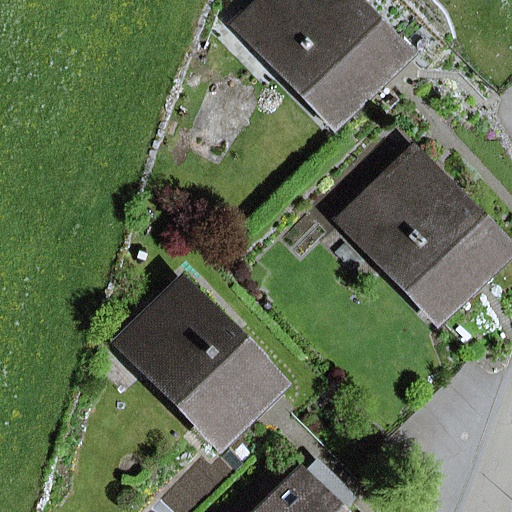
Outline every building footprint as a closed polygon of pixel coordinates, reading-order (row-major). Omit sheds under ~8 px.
[(283,68),(332,120),(399,56),(345,0),(265,0),(247,18),(290,62),(283,68)] [(386,263),(436,316),(503,252),(411,156),(351,213),(393,256),(386,263)] [(143,370),(215,445),(277,385),(181,285),(137,327),(162,352),(143,370)] [(143,370),(162,352),(137,327),(119,345),(143,370)] [(330,511),(345,498),(315,466),(300,481),(296,477),(260,511),(330,511)]
